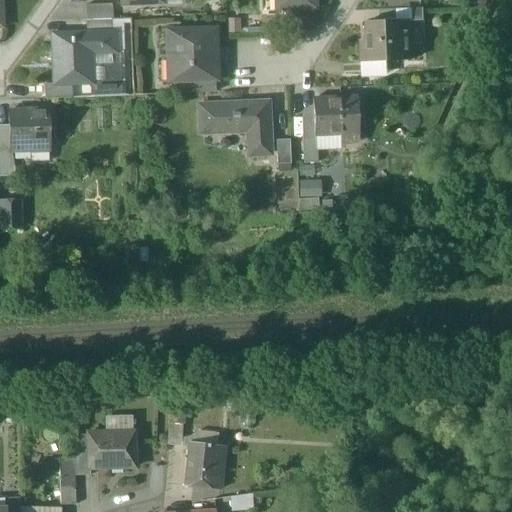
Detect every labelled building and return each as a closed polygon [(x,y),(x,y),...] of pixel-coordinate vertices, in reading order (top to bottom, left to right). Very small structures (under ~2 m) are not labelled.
[(278,0),(279,10),(314,8),(313,0),(278,0)] [(110,6),(85,7),(86,22),(110,21),(111,20),(110,6)] [(110,21),(86,22),(86,34),(111,33),(110,21)] [(408,21),(367,22),(367,42),(362,42),(362,62),(409,62),(408,21)] [(214,30),(166,31),(168,84),(186,83),(212,82),(215,82),(214,30)] [(86,34),(56,35),(57,59),(51,59),(52,86),(69,86),(91,85),(92,85),(91,54),(115,53),(114,33),(111,33),(86,34)] [(115,53),(91,54),(92,85),(91,85),(92,99),(127,97),(125,53),(115,53)] [(212,82),(186,83),(186,95),(213,94),(212,82)] [(69,86),(52,86),(43,86),(44,100),(70,99),(69,86)] [(355,98),(312,100),(312,118),(313,135),(314,134),(340,133),(340,132),(357,132),(355,98)] [(265,104),(197,107),(198,135),(246,132),(247,157),(268,156),(265,104)] [(25,116),(7,116),(8,129),(9,148),(48,147),(47,113),(25,113),(25,116)] [(312,118),(301,118),(301,140),(314,140),(314,134),(313,135),(312,118)] [(8,129),(0,129),(0,152),(9,153),(9,148),(8,129)] [(314,140),(301,140),(303,165),(315,164),(314,140)] [(289,141),(275,142),(276,166),(290,165),(289,141)] [(9,154),(9,153),(0,152),(0,167),(13,168),(10,154),(9,154)] [(13,168),(0,167),(0,177),(14,177),(13,168)] [(187,403),(169,402),(168,425),(182,425),(182,419),(189,419),(189,410),(187,410),(187,403)] [(182,425),(168,425),(167,446),(180,446),(182,425)] [(133,432),(87,434),(87,436),(88,469),(89,469),(134,468),(133,432)] [(88,469),(87,436),(73,436),(74,460),(74,477),(89,477),(89,469),(88,469)] [(224,447),(188,443),(183,487),(219,491),(224,447)] [(74,460),(57,461),(58,506),(74,506),(73,477),(74,477),(74,460)] [(250,495),(230,498),(230,511),(231,511),(251,511),(250,495)] [(19,499),(5,499),(5,506),(5,511),(19,511),(19,510),(19,499)]
